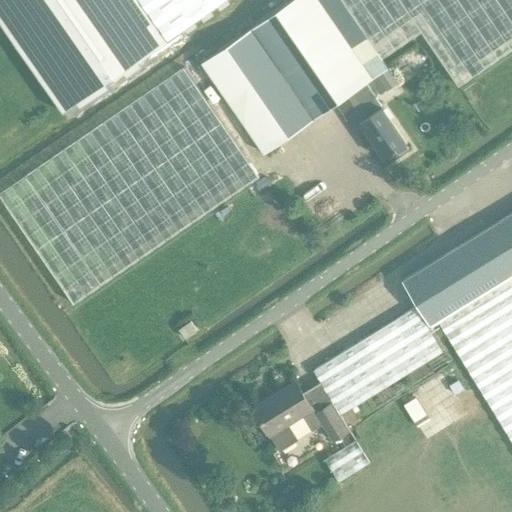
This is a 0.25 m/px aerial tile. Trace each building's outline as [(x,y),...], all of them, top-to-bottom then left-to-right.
[(0,0),(0,21),(64,113),(225,0),(0,0)] [(319,0),(292,0),(252,28),(314,119),(323,113),(347,97),(352,93),(367,83),(373,79),(319,0)] [(421,31),(458,85),(511,48),(511,0),(342,0),(382,58),(421,31)] [(252,28),(202,62),(264,153),(314,119),(252,28)] [(183,63),(0,189),(0,193),(74,302),(260,175),(183,63)] [(388,68),(373,79),(367,83),(375,95),(386,88),(387,90),(398,82),(388,68)] [(352,93),(368,117),(360,123),(385,158),(397,150),(399,154),(408,148),(406,144),(408,143),(375,95),(367,83),(352,93)] [(430,324),(437,320),(511,274),(511,212),(404,280),(430,324)] [(511,274),(437,320),(511,442),(511,274)] [(342,414),(443,351),(416,307),(314,371),(342,414)] [(436,372),(444,385),(457,376),(449,364),(436,372)] [(449,385),(455,393),(464,387),(458,379),(449,385)] [(316,413),(314,409),(295,381),(253,408),(280,451),(298,440),(288,424),(302,415),(312,431),(323,424),(333,440),(349,430),(332,403),(316,413)] [(423,389),(435,409),(447,403),(434,382),(423,389)]
